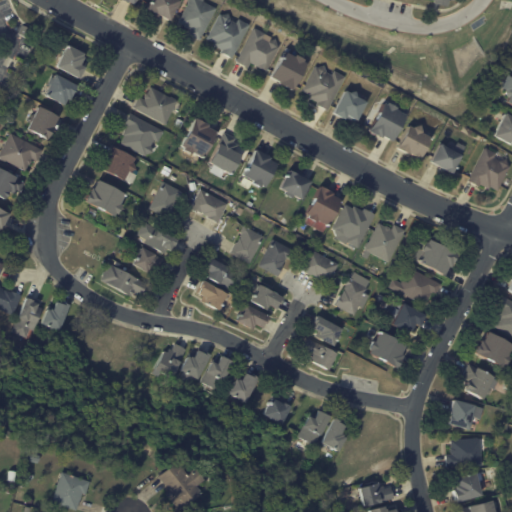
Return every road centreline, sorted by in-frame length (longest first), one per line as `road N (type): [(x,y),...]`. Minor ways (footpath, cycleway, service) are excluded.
road 1 (residential): [(55,0),(432,206),(511,233)]
road 2 (residential): [(414,404),(325,386),(222,333),(117,308),(60,268),(43,230)]
road 3 (residential): [(511,211),(414,404),(412,444),(425,511)]
road 4 (residential): [(43,230),(51,195),(131,40)]
